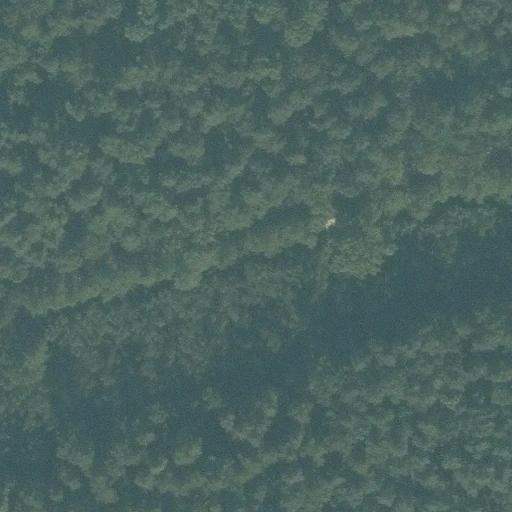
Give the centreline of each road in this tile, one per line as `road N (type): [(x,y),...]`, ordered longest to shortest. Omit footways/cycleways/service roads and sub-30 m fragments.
road 1 (track): [(337,186),(0,269)]
road 2 (track): [(336,511),(333,224)]
road 3 (track): [(332,0),(337,186)]
road 4 (track): [(511,143),(337,186)]
